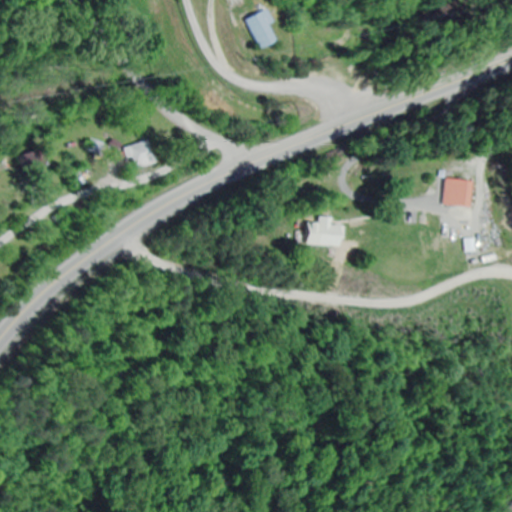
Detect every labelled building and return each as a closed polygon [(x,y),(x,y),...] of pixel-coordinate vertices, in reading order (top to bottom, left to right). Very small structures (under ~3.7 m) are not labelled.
[(254,52),(270,43),(261,28),(267,25),(259,11),(238,23),(254,52)] [(150,162),(145,140),(119,146),(125,168),(150,162)] [(468,208),(471,181),(443,179),(440,205),(468,208)] [(328,246),(328,217),(303,217),(303,246),(328,246)] [(511,511),(511,500),(500,511),(511,511)]
